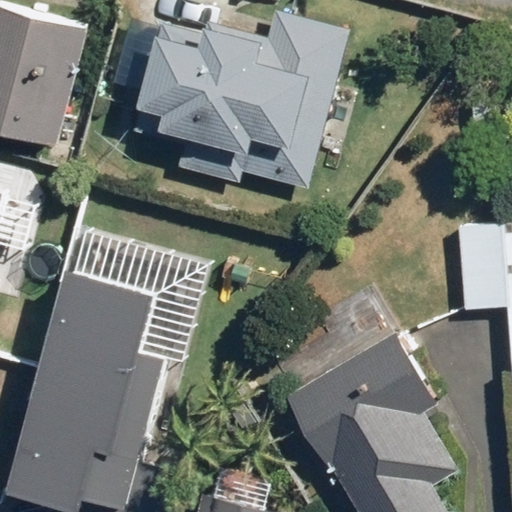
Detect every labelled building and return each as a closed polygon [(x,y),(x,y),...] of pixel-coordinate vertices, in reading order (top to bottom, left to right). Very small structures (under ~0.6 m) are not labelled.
[(0,126),(61,141),(90,26),(0,3),(0,126)] [(167,21),(138,132),(187,144),(181,167),(243,182),(246,170),(314,187),(355,26),(279,7),(272,36),(210,20),(207,31),(167,21)] [(0,184),(0,244),(15,189),(0,184)] [(511,220),(460,225),(467,309),(510,306),(511,325),(511,220)] [(155,344),(170,286),(74,261),(16,490),(92,509),(94,500),(131,509),(130,511),(167,511),(180,463),(150,455),(176,350),(155,344)] [(401,329),(290,396),(360,511),(452,511),(434,482),(462,465),(429,411),(445,401),(401,329)] [(269,511),(208,495),(203,511),(269,511)]
